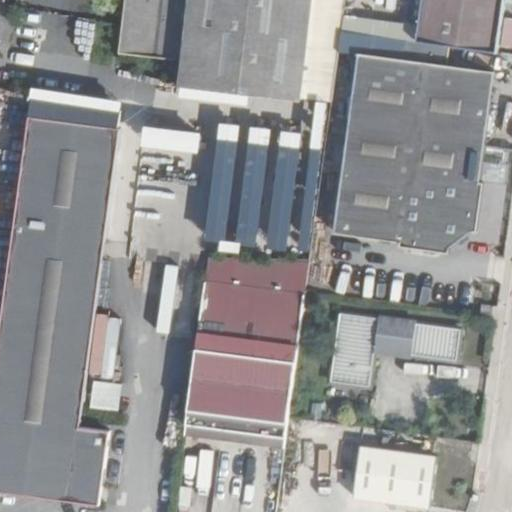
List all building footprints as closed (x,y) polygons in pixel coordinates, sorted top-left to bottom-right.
[(180,85),(302,99),(313,0),(125,0),(120,52),(183,60),(180,85)] [(423,0),(418,41),(450,45),(498,52),(505,0),(423,0)] [(404,59),(360,53),(336,232),(451,247),(474,230),(496,70),(448,63),(450,45),(418,41),(407,39),(404,59)] [(120,128),(123,107),(34,93),(31,115),(120,128)] [(210,116),(200,243),(256,247),(256,249),(306,253),(314,142),(315,142),(317,109),(291,107),(290,122),(210,116)] [(81,426),(121,127),(120,128),(31,115),(0,344),(0,489),(74,500),(77,483),(103,486),(110,429),(81,426)] [(133,148),(191,154),(194,129),(135,123),(133,148)] [(185,190),(186,164),(138,161),(137,188),(185,190)] [(307,286),(311,258),(294,258),(291,284),(307,286)] [(288,438),(307,293),(206,280),(187,424),(214,428),(214,433),(218,438),(230,439),(230,434),(243,436),(242,441),(253,442),(259,439),(260,434),(288,438)] [(481,319),(491,320),(493,305),(483,304),(481,319)] [(456,360),(460,329),(340,313),(331,380),(370,385),(375,349),(456,360)] [(115,411),(119,385),(89,381),(86,406),(115,411)] [(187,424),(186,434),(218,438),(214,433),(214,428),(187,424)] [(253,442),(285,446),(288,438),(260,434),(259,439),(253,442)] [(438,455),(360,445),(353,497),(431,507),(438,455)] [(101,505),(103,486),(77,483),(74,500),(101,505)]
